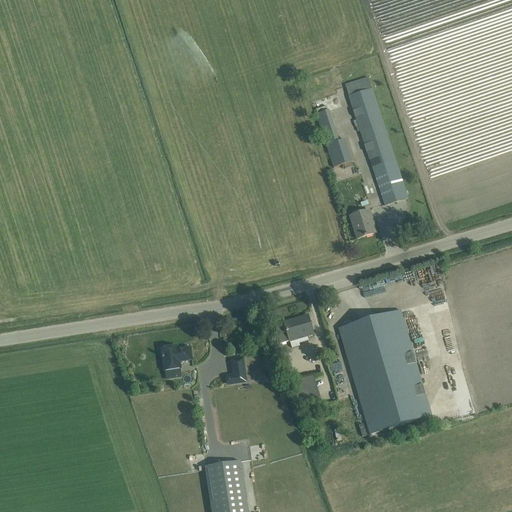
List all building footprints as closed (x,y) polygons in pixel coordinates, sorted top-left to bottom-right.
[(383,124),(368,79),(345,86),(360,131),(383,124)] [(333,168),(344,165),(345,168),(352,166),(344,141),(338,143),(327,106),(316,110),(317,114),(316,114),(333,168)] [(360,131),(382,196),(385,206),(408,199),(405,189),(383,124),(360,131)] [(351,211),(352,216),(350,217),(353,227),(356,226),(359,238),(357,239),(373,234),(369,222),(373,221),(369,210),(360,213),(359,209),(351,211)] [(339,329),(370,435),(432,417),(401,311),(339,329)] [(308,316),(284,323),(285,326),(276,329),(280,344),(290,341),(290,342),(314,335),(308,316)] [(162,349),(163,359),(165,372),(180,369),(179,362),(192,360),(190,348),(178,350),(177,347),(162,349)] [(228,384),(246,382),(245,374),(227,377),(228,384)] [(314,376),(291,383),(299,411),(322,404),(314,376)] [(248,511),(241,462),(205,467),(211,511),(248,511)]
